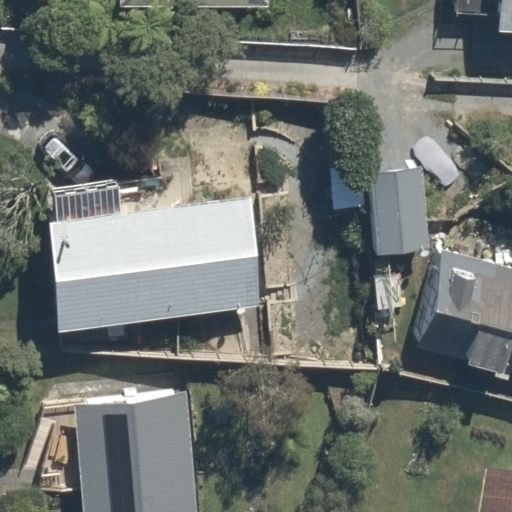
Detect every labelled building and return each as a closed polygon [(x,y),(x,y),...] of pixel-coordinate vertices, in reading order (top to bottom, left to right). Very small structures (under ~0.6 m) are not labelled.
[(414,142),(352,148),(362,248),(424,241),(414,142)] [(243,177),(30,197),(41,317),(254,297),(243,177)] [(511,254),(436,235),(411,333),(511,358),(511,254)] [(192,511),(181,381),(63,391),(73,511),(192,511)] [(511,511),(511,475),(491,472),(482,511),(511,511)]
